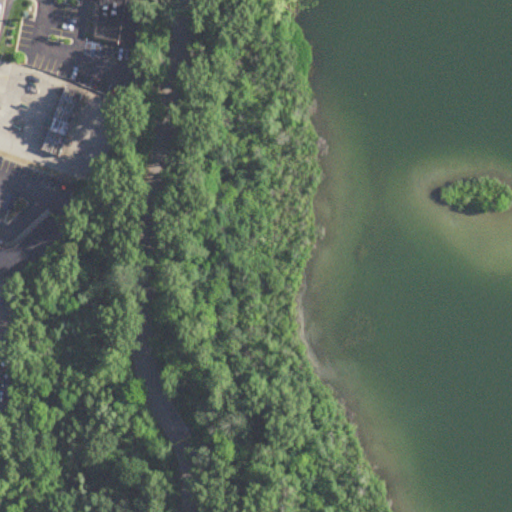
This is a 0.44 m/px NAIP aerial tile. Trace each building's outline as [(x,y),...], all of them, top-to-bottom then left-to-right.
[(102,0),(101,6),(97,5),(95,14),(99,15),(95,36),(138,44),(146,0),(102,0)] [(56,119),(60,109),(64,98),(68,88),(86,94),(82,105),(78,116),(74,126),(56,119)] [(56,119),(52,129),(70,136),(74,126),(56,119)] [(52,129),(48,140),(44,150),(62,157),(66,146),(70,136),(52,129)] [(0,247),(9,251),(17,249),(56,215),(74,234),(34,272),(0,278),(0,247)] [(0,366),(8,362),(0,348),(0,366)]
